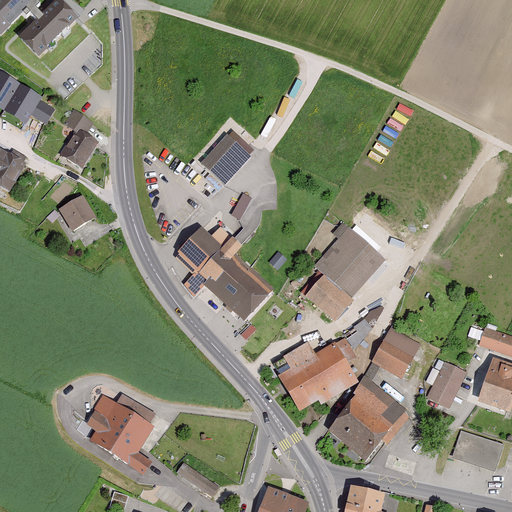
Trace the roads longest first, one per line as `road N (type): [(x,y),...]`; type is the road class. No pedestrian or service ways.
road 1 (tertiary): [(271,411),(168,292),(137,234),(125,185),(118,0)]
road 2 (unclassified): [(511,149),(344,68),(140,1)]
road 3 (tertiary): [(511,508),(307,469)]
road 4 (unknown): [(237,371),(360,309)]
